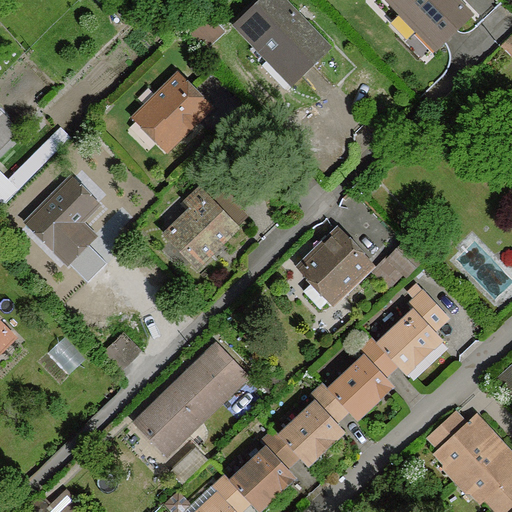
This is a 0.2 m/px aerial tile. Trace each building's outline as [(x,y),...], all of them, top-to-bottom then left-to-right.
[(281,0),(264,0),(238,27),(256,45),(261,41),(296,79),(328,48),(281,0)] [(456,0),(389,0),(403,14),(408,9),(441,44),(457,29),(471,15),(456,0)] [(226,33),(206,12),(185,31),(206,53),(226,33)] [(511,36),(503,45),(511,55),(511,36)] [(210,108),(179,77),(135,119),(166,151),(210,108)] [(0,111),(0,146),(2,148),(19,131),(0,111)] [(5,187),(14,195),(69,140),(60,131),(5,187)] [(0,181),(0,209),(14,195),(5,187),(0,181)] [(97,207),(73,183),(30,224),(69,262),(88,243),(75,229),(97,207)] [(219,188),(206,201),(234,230),(248,217),(219,188)] [(206,201),(198,193),(186,203),(195,212),(171,235),(199,264),(234,230),(206,201)] [(339,234),(304,268),(335,301),(370,266),(339,234)] [(404,241),(389,255),(405,270),(407,272),(421,258),(404,241)] [(405,270),(389,255),(373,270),(390,287),(405,270)] [(415,310),(435,331),(450,317),(426,292),(410,306),(415,310)] [(415,310),(379,344),(398,365),(401,368),(438,334),(435,331),(415,310)] [(0,352),(15,338),(0,323),(0,352)] [(141,354),(124,335),(103,356),(121,374),(141,354)] [(398,365),(379,344),(374,339),(361,351),(366,356),(386,377),(398,365)] [(218,347),(139,424),(167,452),(246,376),(218,347)] [(366,356),(330,390),(352,414),(389,380),(386,377),(366,356)] [(511,368),(498,381),(511,396),(511,368)] [(318,402),(281,436),(300,456),(303,459),(339,426),(318,402)] [(426,438),(440,453),(469,426),(456,411),(426,438)] [(462,476),(498,442),(477,419),(469,426),(440,453),(462,476)] [(300,456),(281,436),(276,431),(263,443),(268,448),(288,468),(300,456)] [(511,473),(511,471),(511,457),(498,442),(462,476),(483,500),(511,473)] [(206,457),(196,446),(171,470),(181,480),(206,457)] [(268,448),(232,482),(251,502),(254,505),(291,472),(288,468),(268,448)] [(511,511),(511,473),(483,500),(493,510),(494,511),(511,511)] [(240,511),(251,502),(232,482),(227,477),(215,488),(219,494),(236,511),(240,511)] [(59,511),(86,511),(70,492),(54,505),(59,511)] [(236,511),(219,494),(199,511),(236,511)]
